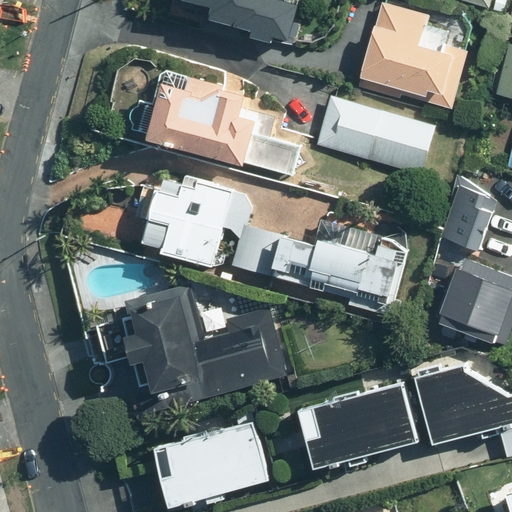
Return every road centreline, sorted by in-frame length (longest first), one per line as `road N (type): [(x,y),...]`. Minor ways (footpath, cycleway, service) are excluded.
road 1 (residential): [(59,0),(0,246)]
road 2 (residential): [(0,282),(61,511)]
